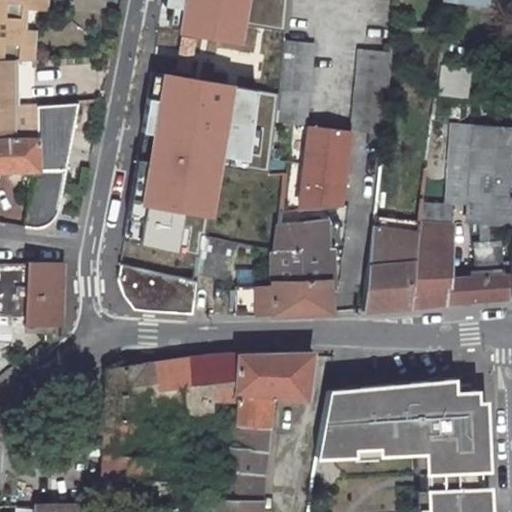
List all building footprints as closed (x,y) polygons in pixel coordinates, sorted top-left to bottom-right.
[(49,9),(49,0),(0,0),(0,62),(13,63),(20,64),(22,35),(23,7),(36,9),(49,9)] [(247,0),(163,0),(162,6),(181,9),(177,35),(209,35),(240,45),(247,0)] [(34,64),(35,35),(22,35),(20,64),(34,64)] [(314,43),(287,40),(279,120),(298,123),(301,114),(308,112),(314,43)] [(391,52),(358,49),(351,130),(384,133),(391,52)] [(35,105),(11,105),(13,63),(0,62),(0,138),(34,137),(35,105)] [(468,70),(438,67),(435,96),(465,99),(468,70)] [(196,75),(160,74),(156,103),(147,101),(141,134),(151,136),(142,194),(132,191),(124,241),(175,254),(184,211),(212,220),(223,159),(248,164),(257,94),(234,91),(235,86),(196,75)] [(35,105),(34,137),(31,169),(24,228),(44,231),(60,215),(72,104),(35,105)] [(511,126),(453,123),(447,195),(467,197),(466,220),(511,223),(511,218),(511,126)] [(297,210),(348,206),(355,137),(360,136),(360,131),(351,130),(309,125),(297,210)] [(34,137),(0,138),(0,170),(31,169),(34,137)] [(276,317),(338,315),(342,223),(284,225),(275,285),(276,317)] [(447,279),(451,227),(420,229),(419,239),(411,307),(446,304),(447,279)] [(406,237),(373,233),(372,243),(368,265),(363,311),(399,308),(404,264),(406,237)] [(406,237),(404,264),(399,308),(411,307),(419,239),(406,237)] [(498,268),(500,247),(475,246),(474,267),(498,268)] [(0,324),(34,325),(34,334),(58,333),(61,264),(28,263),(28,265),(0,265),(0,324)] [(143,270),(125,266),(121,285),(118,284),(121,300),(134,310),(192,312),(196,280),(143,270)] [(508,274),(462,277),(461,302),(479,300),(508,297),(509,273),(508,274)] [(461,302),(462,277),(447,279),(446,304),(461,302)] [(276,317),(275,285),(236,285),(236,316),(276,317)] [(236,393),(271,396),(307,400),(312,353),(237,354),(233,391),(233,392),(236,393)] [(106,370),(106,386),(105,416),(144,417),(143,425),(162,427),(162,418),(209,415),(210,390),(233,391),(237,354),(216,354),(106,370)] [(453,378),(328,390),(322,435),(316,456),(355,454),(354,446),(379,445),(380,452),(425,449),(427,506),(419,507),(419,511),(489,511),(488,485),(480,486),(480,468),(487,468),(485,414),(477,414),(477,400),(476,388),(454,390),(453,378)] [(268,427),(271,396),(236,393),(234,424),(268,427)] [(477,400),(477,414),(485,414),(485,400),(477,400)] [(160,482),(161,458),(145,457),(145,444),(161,445),(162,427),(143,425),(144,417),(105,416),(101,508),(174,511),(186,511),(209,511),(210,498),(211,484),(160,482)] [(213,444),(211,484),(210,498),(259,501),(268,427),(234,424),(231,424),(228,445),(213,444)] [(145,444),(145,457),(161,458),(161,445),(145,444)] [(354,446),(355,454),(380,452),(379,445),(354,446)] [(93,492),(91,470),(64,471),(66,493),(93,492)] [(258,511),(259,501),(210,498),(209,511),(258,511)]
